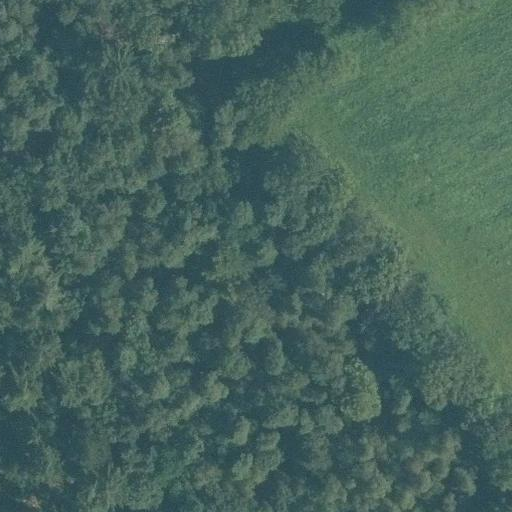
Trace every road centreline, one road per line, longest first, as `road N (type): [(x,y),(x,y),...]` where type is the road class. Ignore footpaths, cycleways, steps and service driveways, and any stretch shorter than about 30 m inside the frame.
road 1 (track): [(198,511),(0,124)]
road 2 (track): [(4,133),(264,0)]
